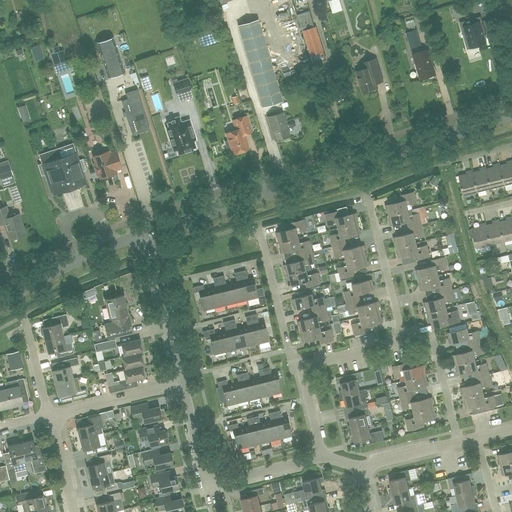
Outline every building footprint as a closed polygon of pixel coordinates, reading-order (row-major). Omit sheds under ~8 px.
[(332,0),(329,1),(333,13),(342,10),(339,0),(332,0)] [(469,47),(469,49),(478,47),(478,46),(486,44),(487,44),(484,36),(486,35),(486,34),(481,16),(474,18),(461,22),(469,47)] [(252,21),(237,25),(262,108),(278,103),(282,102),(258,19),(252,21)] [(327,60),(316,26),(302,30),(313,64),(327,60)] [(421,45),(416,30),(406,33),(411,48),(421,45)] [(113,38),(105,40),(97,43),(100,52),(99,54),(100,58),(102,59),(108,77),(116,75),(124,72),(113,38)] [(44,59),(40,45),(31,48),(35,62),(44,59)] [(57,46),(48,49),(52,62),(53,66),(63,63),(59,51),(57,46)] [(436,75),(428,49),(413,54),(421,80),(436,75)] [(375,59),(363,63),(365,69),(357,71),(363,92),(368,90),(370,91),(374,90),(375,88),(377,88),(376,83),(382,81),(375,59)] [(188,79),(173,83),(176,93),(191,88),(188,79)] [(125,92),(127,97),(121,99),(124,111),(131,133),(149,128),(136,88),(125,92)] [(274,141),(277,140),(278,142),(283,140),(283,138),(289,136),(281,113),(267,117),(274,141)] [(227,153),(232,152),(233,154),(248,149),(244,135),(251,132),(246,116),(231,121),(234,131),(226,133),(229,141),(224,142),(227,153)] [(167,123),(168,127),(166,127),(174,151),(178,150),(179,155),(192,150),(192,148),(195,147),(193,140),(194,140),(192,134),(193,133),(189,120),(181,123),(179,117),(170,120),(171,122),(167,123)] [(57,149),(60,159),(59,159),(69,188),(85,183),(82,171),(84,170),(85,169),(82,160),(78,161),(73,144),(57,149)] [(57,149),(56,149),(39,155),(42,164),(38,165),(42,175),(45,174),(49,183),(50,183),(53,192),(69,187),(69,188),(59,159),(60,159),(57,149)] [(110,154),(109,151),(93,156),(96,162),(94,165),(98,175),(100,174),(101,178),(102,177),(103,178),(106,179),(108,178),(111,176),(110,175),(116,173),(115,169),(121,167),(115,152),(110,154)] [(508,164),(500,166),(500,164),(505,185),(511,182),(511,160),(507,162),(508,164)] [(9,164),(0,166),(0,179),(13,175),(9,164)] [(505,185),(500,164),(493,165),(494,167),(487,169),(492,188),(505,185)] [(492,188),(487,169),(486,167),(480,169),(480,171),(473,172),(478,191),(492,188)] [(478,191),(473,172),(473,170),(466,172),(467,174),(460,176),(464,195),(478,191)] [(408,210),(407,205),(416,203),(414,192),(401,195),(402,201),(385,205),(386,210),(387,209),(389,215),(408,210)] [(0,208),(0,224),(4,223),(9,239),(25,234),(19,214),(10,217),(6,206),(0,208)] [(408,210),(389,215),(390,221),(389,221),(390,226),(407,221),(409,227),(422,224),(419,213),(413,215),(412,209),(408,210)] [(339,228),(358,223),(357,218),(358,217),(356,213),(339,217),(338,211),(325,214),(328,226),(337,223),(339,228)] [(511,238),(511,216),(506,218),(507,220),(500,222),(505,241),(511,238)] [(279,243),(299,238),(298,233),(307,231),(304,219),(292,222),(293,228),(275,232),(277,237),(278,237),(279,243)] [(505,241),(500,222),(499,220),(493,221),(493,223),(486,225),(491,244),(505,241)] [(340,233),(330,235),(333,246),(346,243),(344,237),(361,233),(360,229),(359,229),(358,223),(339,228),(340,233)] [(491,244),(486,225),(486,223),(479,224),(480,227),(473,229),(477,248),(491,244)] [(422,224),(409,227),(410,233),(393,237),(394,242),(395,241),(397,247),(416,242),(415,238),(424,235),(422,224)] [(451,253),(461,253),(460,235),(450,236),(451,253)] [(299,238),(279,243),(281,248),(279,249),(281,253),(298,249),(299,255),(312,251),(310,241),(300,243),(299,238)] [(416,242),(397,247),(398,253),(397,253),(398,258),(415,253),(417,259),(430,256),(427,245),(417,248),(416,242)] [(346,243),(333,246),(335,258),(345,255),(346,260),(366,255),(364,250),(365,250),(364,245),(347,249),(346,243)] [(312,251),(299,255),(301,260),(283,265),(285,269),(286,269),(287,275),(307,270),(311,269),(310,264),(315,263),(312,251)] [(366,255),(346,260),(348,265),(338,268),(341,278),(354,275),(352,270),(369,265),(368,261),(367,261),(366,255)] [(419,280),(438,275),(437,270),(447,268),(444,257),(431,260),(433,266),(415,270),(416,274),(418,274),(419,280)] [(479,266),(481,275),(486,289),(487,289),(488,294),(495,293),(494,288),(493,288),(490,277),(487,277),(484,265),(479,266)] [(307,270),(287,275),(288,280),(287,281),(288,285),(306,281),(307,287),(320,284),(317,273),(308,275),(307,270)] [(240,272),(247,300),(258,298),(254,278),(248,280),(246,271),(240,272)] [(236,303),(247,300),(240,272),(235,273),(237,282),(232,284),(236,303)] [(440,280),(438,275),(419,280),(420,286),(419,286),(420,291),(438,286),(439,292),(452,289),(449,278),(440,280)] [(225,306),(236,303),(232,284),(226,285),(224,276),(218,277),(225,306)] [(214,308),(225,306),(218,277),(213,279),(215,288),(210,289),(214,308)] [(348,291),(344,292),(347,303),(359,299),(358,294),(375,290),(374,285),(373,285),(371,279),(352,284),(352,282),(346,284),(348,291)] [(203,311),(214,308),(210,289),(204,290),(203,285),(192,288),(193,294),(199,292),(203,311)] [(452,289),(439,292),(440,298),(423,302),(424,307),(425,306),(427,312),(446,307),(445,302),(455,300),(452,289)] [(312,305),(313,311),(326,308),(323,297),(314,299),(312,294),(293,299),(294,304),(293,305),(294,310),(312,305)] [(134,322),(129,313),(129,312),(129,313),(128,313),(126,307),(125,303),(123,295),(113,297),(113,298),(106,300),(110,318),(112,317),(113,322),(105,324),(108,338),(132,332),(130,324),(134,322)] [(359,311),(360,316),(380,311),(378,306),(379,306),(378,301),(361,305),(359,299),(347,303),(349,314),(359,311)] [(448,313),(446,307),(427,312),(428,318),(427,318),(428,323),(432,322),(433,328),(460,321),(457,310),(448,313)] [(326,308),(313,311),(314,317),(297,321),(298,326),(299,325),(301,331),(320,326),(319,321),(329,319),(326,308)] [(380,311),(360,316),(361,322),(352,324),(355,335),(355,337),(368,334),(366,326),(383,322),(382,317),(381,317),(380,311)] [(41,334),(44,336),(45,340),(63,336),(61,328),(68,326),(69,325),(66,314),(52,318),(53,324),(41,327),(40,330),(41,334)] [(251,316),(258,344),(269,341),(265,322),(259,323),(257,314),(251,316)] [(247,346),(258,344),(251,316),(245,317),(248,326),(242,327),(247,346)] [(236,349),(247,346),(242,327),(237,329),(235,320),(229,321),(236,349)] [(225,352),(236,349),(229,321),(223,322),(226,331),(221,333),(225,352)] [(449,328),(450,332),(448,333),(449,339),(448,339),(450,343),(467,339),(468,345),(481,342),(492,339),(490,334),(480,337),(478,331),(468,333),(467,328),(466,324),(449,328)] [(321,331),(320,326),(301,331),(302,337),(301,337),(302,342),(320,337),(321,343),(334,340),(331,329),(321,331)] [(214,354),(225,352),(221,333),(215,334),(214,329),(203,331),(205,337),(209,336),(214,354)] [(102,339),(100,330),(93,331),(95,341),(102,339)] [(63,336),(45,340),(48,353),(60,350),(62,357),(74,354),(71,342),(65,344),(63,336)] [(117,347),(115,339),(94,344),(96,352),(117,347)] [(124,356),(141,352),(143,352),(140,339),(121,344),(124,356)] [(453,360),(454,360),(456,365),(475,361),(474,355),(484,353),(481,342),(468,345),(470,351),(452,355),(453,360)] [(6,354),(10,371),(23,368),(19,351),(6,354)] [(141,352),(124,356),(122,357),(125,369),(141,365),(144,365),(141,352)] [(55,383),(72,379),(70,367),(79,364),(77,357),(63,361),(64,368),(52,371),(55,383)] [(98,363),(100,371),(106,369),(103,359),(97,361),(98,363)] [(476,377),(489,374),(486,363),(476,365),(475,361),(456,365),(457,371),(456,371),(457,376),(474,372),(476,377)] [(405,375),(406,380),(426,375),(424,369),(425,369),(424,364),(407,369),(405,363),(392,366),(395,378),(405,375)] [(105,374),(109,392),(128,388),(126,382),(144,378),(141,365),(125,369),(123,369),(125,379),(119,381),(119,384),(114,385),(111,373),(105,374)] [(264,368),(270,395),(282,392),(277,373),(272,374),(270,367),(264,368)] [(270,395),(264,368),(258,370),(260,377),(255,378),(260,398),(270,395)] [(255,378),(250,379),(248,372),(242,374),(249,401),(260,398),(255,378)] [(341,383),(343,390),(339,391),(340,395),(360,391),(358,383),(362,382),(361,378),(360,372),(346,375),(347,381),(341,383)] [(238,383),(233,384),(238,403),(249,401),(242,374),(236,375),(238,383)] [(489,374),(476,377),(477,383),(460,387),(461,392),(462,392),(464,398),(483,393),(482,388),(492,385),(489,374)] [(426,375),(406,380),(407,385),(397,388),(400,399),(413,395),(412,389),(429,385),(428,381),(427,381),(426,375)] [(77,377),(72,379),(55,383),(59,396),(71,393),(72,399),(87,396),(85,389),(80,390),(77,377)] [(23,379),(4,383),(6,389),(10,406),(22,403),(20,394),(26,393),(23,379)] [(238,403),(233,384),(228,385),(226,380),(217,383),(219,388),(222,387),(226,406),(238,403)] [(95,383),(97,396),(106,395),(104,382),(95,383)] [(0,408),(10,406),(6,389),(0,390),(0,408)] [(366,389),(360,391),(340,395),(341,400),(345,399),(347,407),(353,405),(354,411),(368,407),(369,409),(376,407),(375,401),(367,403),(366,397),(368,395),(366,389)] [(483,393),(464,398),(465,403),(464,403),(465,408),(483,404),(484,409),(497,406),(494,395),(484,398),(483,393)] [(412,408),(414,412),(433,407),(432,401),(433,401),(432,397),(415,401),(413,395),(400,399),(403,410),(412,408)] [(142,416),(144,422),(161,418),(158,407),(146,410),(144,404),(130,407),(133,418),(142,416)] [(368,407),(354,411),(356,416),(349,418),(351,425),(347,426),(349,431),(368,426),(372,425),(371,417),(369,409),(368,407)] [(433,407),(414,412),(415,418),(405,420),(408,431),(421,428),(420,422),(437,417),(436,413),(435,413),(433,407)] [(292,436),(289,425),(287,417),(287,416),(282,418),(280,411),(274,412),(281,439),(292,436)] [(270,441),(281,439),(274,412),(269,413),(270,421),(265,422),(270,441)] [(76,427),(79,439),(97,434),(102,433),(101,427),(102,427),(100,415),(99,415),(87,418),(89,424),(76,427)] [(259,444),(270,441),(265,422),(260,423),(258,416),(253,418),(259,444)] [(248,447),(259,444),(253,418),(247,419),(249,426),(244,428),(248,447)] [(393,419),(387,421),(388,428),(395,426),(393,419)] [(237,450),(248,447),(244,428),(239,429),(237,424),(228,426),(229,432),(232,431),(237,450)] [(150,427),(139,430),(141,440),(148,439),(149,442),(149,445),(150,445),(151,449),(160,447),(159,443),(167,441),(166,440),(168,438),(166,432),(164,431),(164,430),(159,431),(158,425),(150,427)] [(370,433),(368,426),(349,431),(350,436),(353,435),(355,442),(361,440),(363,446),(376,443),(374,432),(370,433)] [(99,445),(97,434),(79,439),(82,450),(94,447),(96,453),(107,450),(106,444),(99,445)] [(386,434),(380,435),(381,442),(388,441),(386,434)] [(20,443),(24,461),(30,460),(33,473),(46,470),(43,456),(36,457),(32,440),(20,443)] [(122,441),(114,443),(116,450),(124,448),(122,441)] [(12,463),(5,465),(9,479),(16,478),(14,472),(26,469),(24,461),(20,443),(8,446),(12,463)] [(160,455),(158,449),(142,453),(144,464),(153,462),(155,468),(172,464),(170,453),(160,455)] [(498,459),(499,458),(500,465),(511,461),(511,451),(497,455),(498,459)] [(98,463),(86,466),(88,477),(106,473),(103,462),(110,460),(108,454),(97,457),(98,463)] [(511,461),(500,465),(502,470),(501,471),(502,475),(511,472),(511,461)] [(0,481),(9,479),(5,465),(0,466),(0,481)] [(118,479),(129,477),(128,470),(117,471),(118,479)] [(388,493),(408,488),(406,481),(411,480),(408,470),(394,473),(396,479),(389,481),(391,487),(387,488),(388,493)] [(112,472),(106,473),(88,477),(91,488),(104,485),(105,491),(117,488),(115,483),(114,483),(112,472)] [(159,495),(169,493),(169,490),(178,488),(175,476),(162,479),(161,473),(150,476),(152,487),(156,486),(159,495)] [(462,475),(447,478),(450,488),(454,487),(456,495),(475,490),(474,485),(471,486),(469,479),(463,480),(462,475)] [(284,495),(286,500),(287,504),(303,501),(302,500),(317,497),(315,491),(321,490),(320,483),(323,482),(322,477),(303,482),(305,490),(284,495)] [(271,484),(273,493),(281,491),(279,482),(271,484)] [(329,492),(338,490),(336,482),(327,483),(329,492)] [(249,491),(251,497),(241,499),(243,509),(260,505),(258,496),(264,494),(263,488),(249,491)] [(410,496),(408,488),(388,493),(390,498),(393,497),(395,504),(401,502),(403,508),(417,504),(414,495),(410,496)] [(21,504),(23,511),(45,506),(44,505),(46,503),(45,498),(42,497),(42,495),(39,496),(37,489),(15,495),(17,505),(21,504)] [(475,490),(456,495),(458,502),(453,503),(455,511),(461,511),(470,510),(469,504),(475,502),(473,496),(477,495),(475,490)] [(109,501),(96,504),(97,511),(111,511),(115,511),(113,500),(121,498),(119,492),(108,495),(109,501)] [(170,495),(155,499),(158,510),(165,508),(165,511),(178,511),(184,510),(181,499),(171,501),(170,495)] [(324,500),(323,495),(317,497),(302,500),(303,501),(305,510),(310,509),(310,511),(329,511),(330,511),(327,500),(324,500)] [(437,501),(428,504),(429,510),(438,507),(437,501)]
